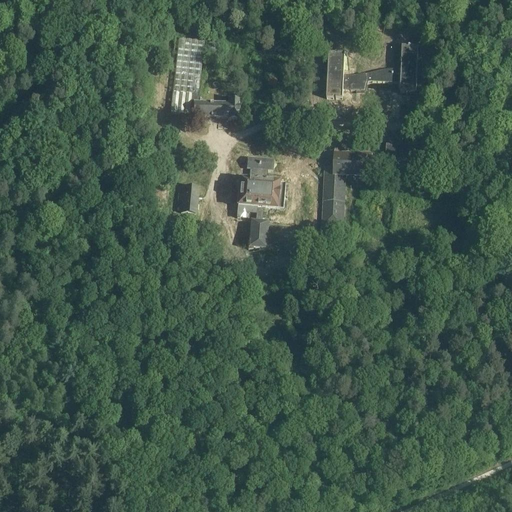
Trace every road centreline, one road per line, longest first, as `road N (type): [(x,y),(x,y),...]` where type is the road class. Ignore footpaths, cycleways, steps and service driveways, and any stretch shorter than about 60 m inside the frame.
road 1 (track): [(282,511),(511,412)]
road 2 (unclassified): [(332,125),(511,131)]
